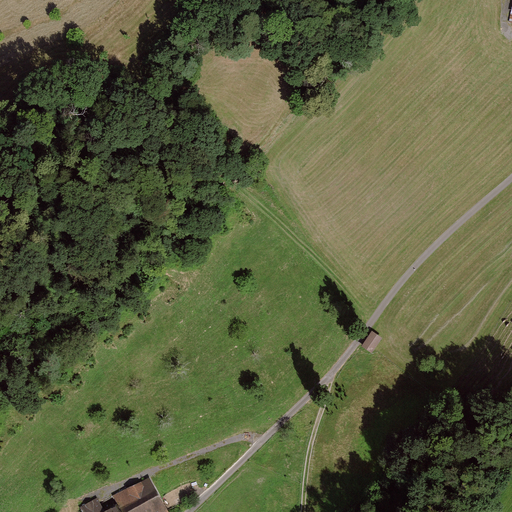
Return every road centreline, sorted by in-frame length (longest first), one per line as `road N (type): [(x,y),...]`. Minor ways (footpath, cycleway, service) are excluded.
road 1 (track): [(333,373),(384,301),(511,177)]
road 2 (track): [(187,511),(333,373)]
road 3 (track): [(263,439),(236,437),(102,491)]
road 4 (track): [(301,511),(333,373)]
